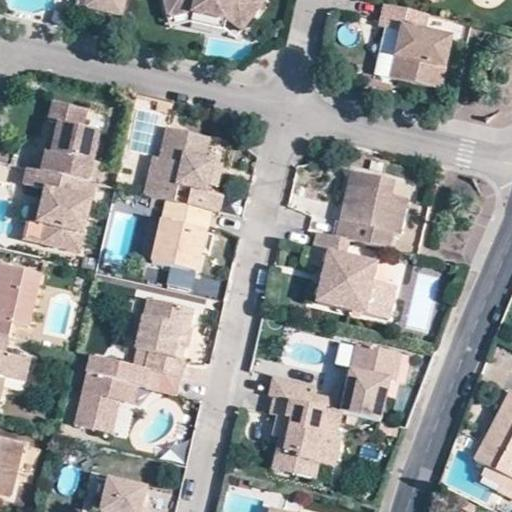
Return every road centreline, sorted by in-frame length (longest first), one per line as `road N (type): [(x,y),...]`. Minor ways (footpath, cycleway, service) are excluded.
road 1 (residential): [(290,110),(198,511)]
road 2 (residential): [(0,42),(290,110)]
road 3 (residential): [(511,247),(405,511)]
road 4 (residential): [(290,110),(511,164)]
